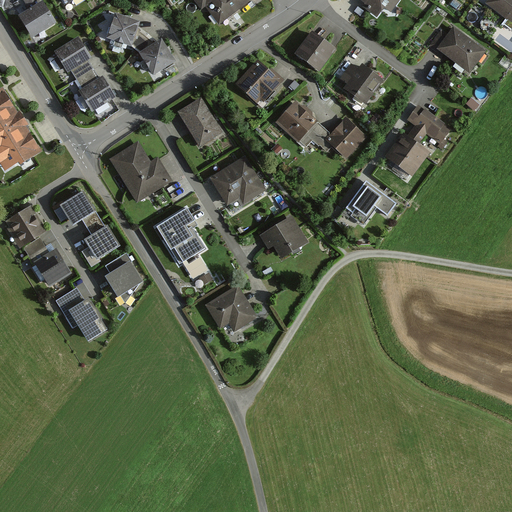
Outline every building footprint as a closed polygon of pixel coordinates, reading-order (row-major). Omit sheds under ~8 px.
[(26,0),(33,10),(22,16),(36,38),(59,24),(44,0),(26,0)] [(196,0),(205,11),(209,8),(222,24),(253,1),(252,0),(196,0)] [(404,0),(363,0),(382,14),(388,7),(395,12),(404,0)] [(511,0),(493,0),(490,4),(511,20),(509,23),(511,25),(511,0)] [(142,24),(119,16),(110,41),(134,49),(142,24)] [(449,38),(443,33),(434,45),(473,74),(489,51),(456,28),(449,38)] [(339,50),(316,33),(300,56),(323,72),(339,50)] [(79,78),(92,70),(86,60),(90,58),(78,39),(56,52),(68,71),(73,68),(79,78)] [(142,52),(156,43),(154,39),(139,48),(142,52)] [(178,64),(165,43),(143,56),(156,78),(178,64)] [(284,82),(259,60),(239,83),(264,105),(284,82)] [(350,85),(346,91),(370,107),(388,80),(366,66),(364,70),(354,64),(343,80),(350,85)] [(92,70),(79,78),(86,89),(82,91),(93,110),(114,97),(103,78),(99,81),(92,70)] [(9,93),(0,98),(0,156),(9,172),(44,152),(9,93)] [(204,99),(181,112),(203,149),(226,135),(204,99)] [(298,103),(279,124),(299,143),(319,123),(298,103)] [(405,136),(389,158),(414,176),(431,152),(423,147),(431,135),(445,145),(456,130),(420,105),(410,119),(421,127),(411,141),(405,136)] [(371,137),(349,118),(329,141),(350,160),(371,137)] [(142,143),(113,161),(139,203),(174,182),(161,161),(156,164),(142,143)] [(248,159),(216,180),(232,205),(244,197),(250,206),(270,193),(248,159)] [(372,178),(347,211),(368,227),(378,213),(389,221),(399,207),(388,198),(392,193),(372,178)] [(87,227),(100,219),(84,193),(62,207),(73,225),(82,219),(87,227)] [(191,207),(158,228),(172,251),(179,247),(190,264),(212,250),(198,228),(202,225),(191,207)] [(35,208),(10,223),(30,255),(46,246),(41,237),(50,232),(35,208)] [(295,216),(262,235),(272,251),(279,247),(285,258),(311,243),(295,216)] [(100,219),(87,227),(93,235),(84,241),(96,260),(118,247),(100,219)] [(72,272),(56,248),(35,262),(51,286),(72,272)] [(130,255),(110,267),(116,276),(111,279),(125,301),(150,286),(130,255)] [(88,304),(79,289),(57,302),(73,330),(81,325),(91,342),(111,330),(94,300),(88,304)] [(241,290),(211,308),(224,329),(232,324),(237,333),(259,320),(241,290)]
